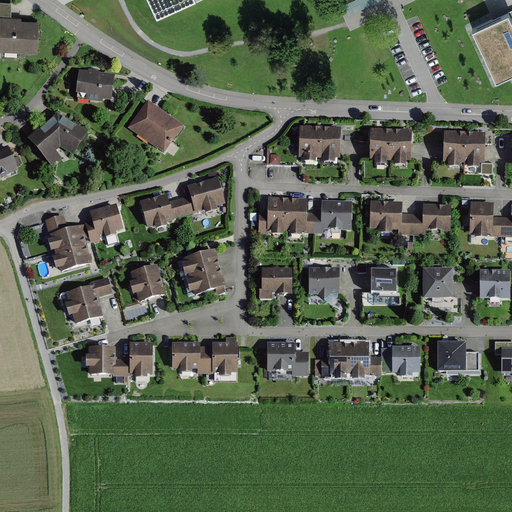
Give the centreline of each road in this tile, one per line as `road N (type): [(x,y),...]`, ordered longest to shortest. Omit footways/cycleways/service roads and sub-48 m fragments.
road 1 (track): [(66,511),(58,404),(7,221),(0,224)]
road 2 (residential): [(239,302),(239,333),(511,331)]
road 3 (residential): [(33,0),(173,86),(284,112)]
road 4 (residential): [(241,184),(511,194)]
road 5 (residential): [(240,155),(7,221)]
road 6 (residential): [(511,119),(284,112)]
road 7 (residential): [(239,302),(93,340)]
